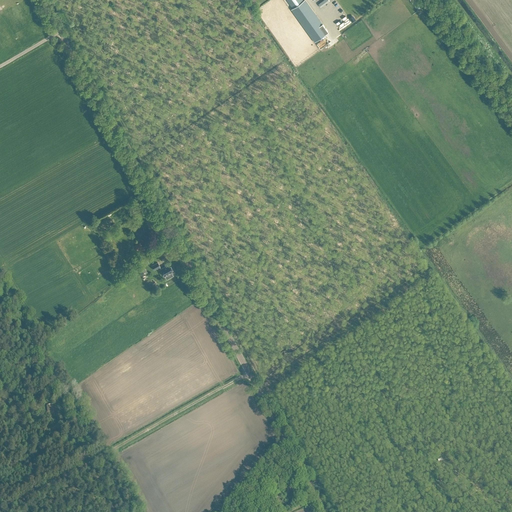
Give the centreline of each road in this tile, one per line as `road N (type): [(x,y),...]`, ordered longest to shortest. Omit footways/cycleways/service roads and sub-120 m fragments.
road 1 (tertiary): [(321,511),(40,0)]
road 2 (track): [(246,374),(84,464)]
